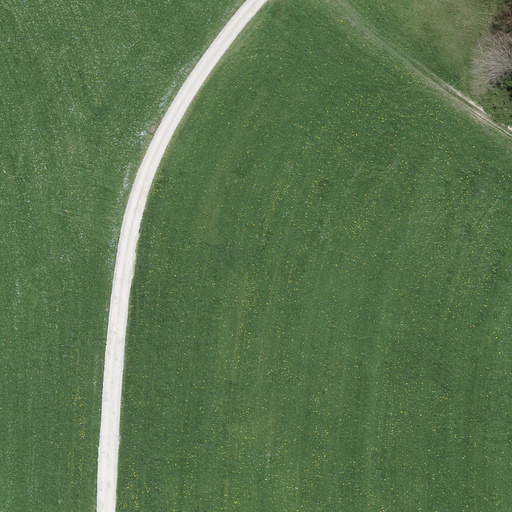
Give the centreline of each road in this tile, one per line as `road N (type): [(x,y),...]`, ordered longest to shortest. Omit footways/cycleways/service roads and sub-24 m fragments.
road 1 (track): [(257,0),(198,77),(143,179),(118,316),(105,511)]
road 2 (track): [(511,122),(317,0)]
